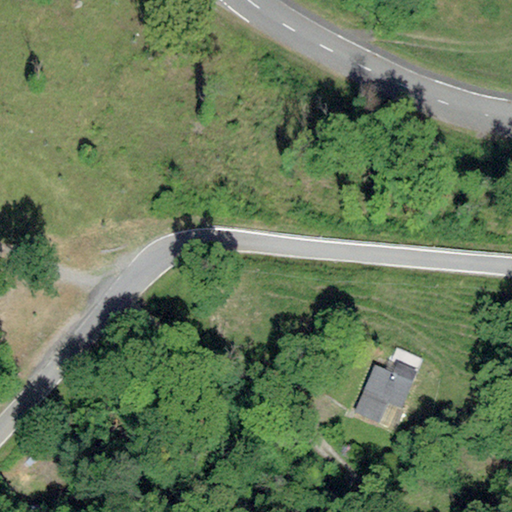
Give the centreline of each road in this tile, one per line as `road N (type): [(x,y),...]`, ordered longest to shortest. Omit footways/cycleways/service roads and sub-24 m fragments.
road 1 (unclassified): [(0,432),(141,275),(186,245),(221,240),(511,266)]
road 2 (track): [(0,246),(92,281),(442,511)]
road 3 (unclassified): [(511,118),(400,84),(249,0)]
